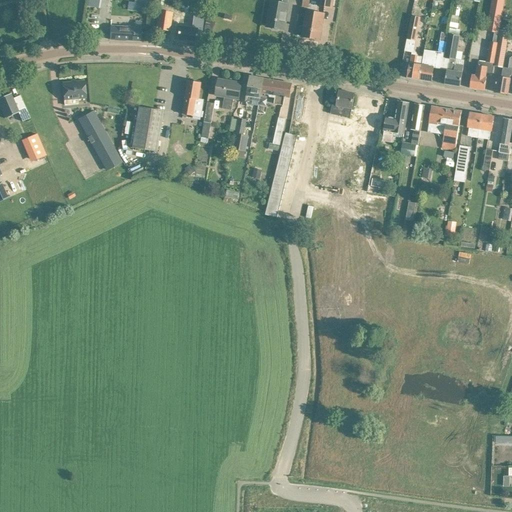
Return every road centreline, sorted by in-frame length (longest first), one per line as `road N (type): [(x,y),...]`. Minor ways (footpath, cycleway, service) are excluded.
road 1 (tertiary): [(0,65),(58,52),(143,49),(375,83)]
road 2 (residential): [(511,334),(479,426),(348,409)]
road 3 (unclassified): [(339,287),(375,83)]
road 4 (residential): [(339,287),(511,322)]
road 5 (tertiary): [(375,83),(511,105)]
road 6 (unclassified): [(348,409),(339,287)]
